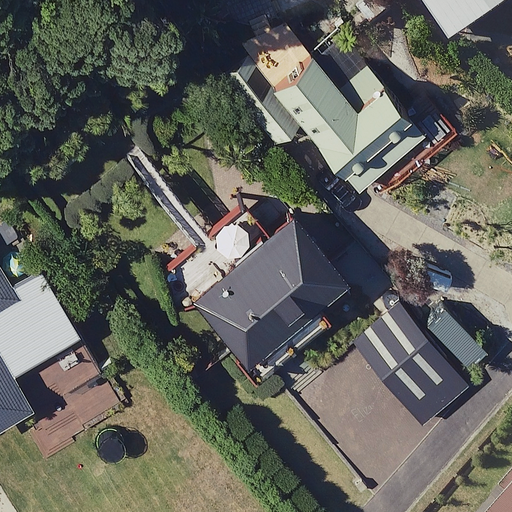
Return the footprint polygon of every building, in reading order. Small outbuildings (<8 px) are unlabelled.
[(511,0),(417,0),(452,46),(511,0)] [(332,80),(303,46),(239,99),(267,133),(293,111),(351,181),(417,126),(361,57),(332,80)] [(186,283),(239,347),(339,264),(285,200),(186,283)] [(7,365),(75,322),(36,260),(5,279),(0,271),(0,413),(27,396),(7,365)] [(461,377),(392,295),(346,333),(415,416),(461,377)] [(511,511),(511,493),(495,511),(511,511)]
